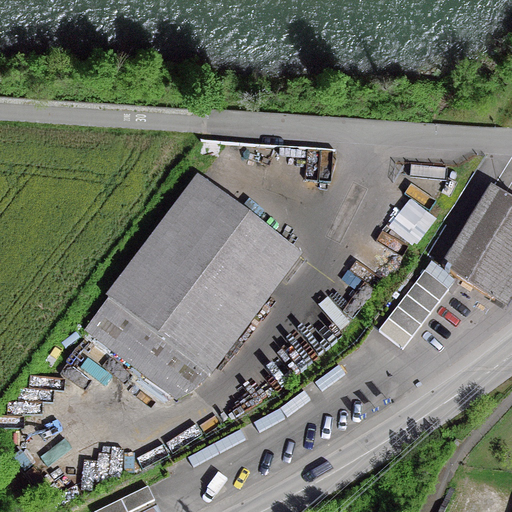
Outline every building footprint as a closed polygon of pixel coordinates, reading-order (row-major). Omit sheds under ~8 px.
[(298,257),(197,180),(83,330),(175,400),(192,390),(206,377),(298,257)] [(511,202),(489,189),(440,270),(492,302),(511,267),(511,202)] [(432,221),(408,203),(390,226),(414,245),(432,221)] [(450,291),(426,272),(388,320),(412,339),(450,291)] [(149,488),(122,501),(126,511),(133,511),(155,502),(149,488)] [(126,511),(122,501),(98,511),(126,511)]
